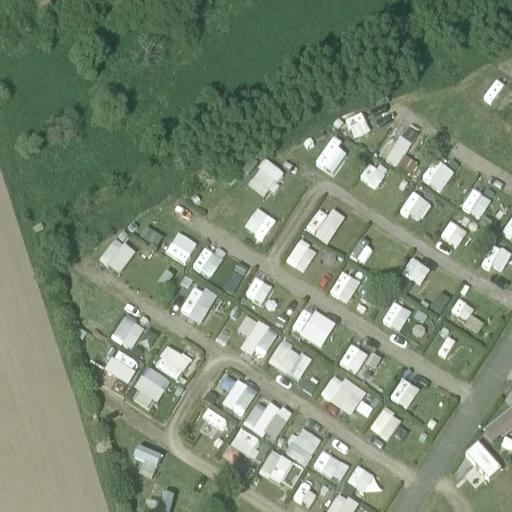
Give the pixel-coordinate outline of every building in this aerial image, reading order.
[(64,0),(30,0),(37,22),(69,13),(64,0)] [(359,147),(371,131),(353,117),(341,133),(359,147)] [(409,177),(415,166),(403,159),(416,136),(405,130),(397,144),(387,138),(376,157),(409,177)] [(439,195),(451,174),(431,162),(419,183),(439,195)] [(262,163),(249,181),(269,195),(282,177),(262,163)] [(365,166),(358,182),(377,190),(383,173),(365,166)] [(468,192),(461,213),(481,220),(488,199),(468,192)] [(217,217),(227,199),(218,194),(208,212),(217,217)] [(419,224),(429,206),(409,196),(400,214),(419,224)] [(303,234),(326,247),(340,223),(317,210),(303,234)] [(511,216),(499,234),(511,243),(511,216)] [(175,255),(185,241),(157,220),(147,234),(175,255)] [(467,230),(463,246),(483,251),(487,236),(467,230)] [(360,238),(349,261),(368,269),(378,247),(360,238)] [(301,275),(316,256),(299,242),(284,262),(301,275)] [(136,283),(149,268),(125,247),(112,262),(136,283)] [(490,249),(480,266),(497,276),(507,259),(490,249)] [(208,253),(200,271),(220,280),(229,263),(208,253)] [(347,304),(356,282),(338,275),(329,297),(347,304)] [(244,296),(261,307),(271,291),(254,280),(244,296)] [(193,289),(179,313),(199,325),(213,301),(193,289)] [(434,314),(445,299),(431,289),(420,305),(434,314)] [(457,302),(449,313),(464,324),(472,312),(457,302)] [(389,305),(381,325),(399,333),(407,312),(389,305)] [(321,350),(333,326),(302,310),(290,335),(321,350)] [(240,348),(260,361),(276,337),(246,318),(236,333),(245,340),(240,348)] [(110,343),(133,352),(142,328),(119,319),(110,343)] [(442,335),(433,356),(452,364),(461,344),(442,335)] [(352,341),(336,364),(353,376),(369,353),(352,341)] [(309,360),(276,347),(268,368),(301,381),(309,360)] [(115,376),(124,359),(105,349),(96,366),(115,376)] [(179,381),(187,359),(162,350),(154,371),(179,381)] [(141,372),(133,395),(159,404),(167,381),(141,372)] [(363,398),(333,377),(318,398),(348,419),(363,398)] [(223,378),(217,389),(228,394),(220,408),(241,419),(254,394),(223,378)] [(400,380),(389,400),(407,410),(418,390),(400,380)] [(257,439),(278,414),(264,403),(244,427),(257,439)] [(511,409),(479,428),(489,445),(511,431),(511,409)] [(382,410),(370,429),(397,448),(405,435),(396,429),(400,422),(382,410)] [(271,442),(284,426),(276,418),(262,434),(271,442)] [(302,468),(320,445),(302,431),(284,454),(302,468)] [(249,461),(259,445),(239,432),(229,448),(249,461)] [(486,484),(499,472),(475,445),(462,456),(486,484)] [(155,470),(159,459),(135,448),(130,459),(155,470)] [(312,471),(332,480),(340,463),(320,454),(312,471)] [(260,477),(279,486),(289,465),(270,456),(260,477)] [(356,468),(345,484),(362,495),(373,480),(356,468)] [(168,511),(173,498),(160,494),(154,511),(168,511)] [(353,511),(356,508),(337,496),(326,511),(353,511)]
